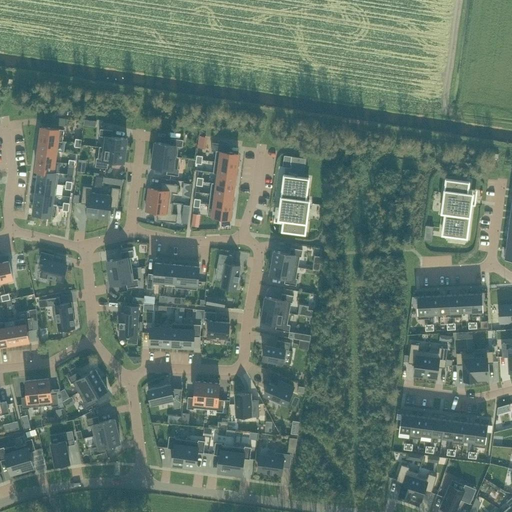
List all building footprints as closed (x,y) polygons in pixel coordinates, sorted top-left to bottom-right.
[(63,140),(64,129),(42,126),(40,137),(63,140)] [(126,150),(127,138),(112,136),(112,130),(101,128),(100,135),(103,136),(102,146),(100,146),(126,150)] [(63,140),(40,137),(39,148),(57,150),(58,140),(63,141),(63,140)] [(177,156),(179,146),(182,146),(183,139),(172,138),(171,144),(155,142),(153,153),(180,157),(180,156),(177,156)] [(124,162),(126,150),(100,146),(98,157),(97,157),(96,166),(107,167),(109,160),(124,162)] [(55,161),(57,150),(39,148),(37,159),(55,161)] [(237,164),(239,153),(216,150),(215,161),(237,164)] [(178,168),(180,157),(153,153),(152,165),(168,167),(167,173),(179,175),(180,168),(178,168)] [(284,155),(283,166),(291,167),(291,164),(290,164),(290,163),(291,156),(284,155)] [(291,156),(290,163),(305,165),(306,158),(291,156)] [(59,173),(59,172),(54,171),(55,161),(37,159),(36,169),(59,173)] [(236,175),(237,164),(215,161),(213,172),(236,175)] [(58,183),(59,173),(36,169),(36,170),(39,170),(37,181),(58,183)] [(234,186),(236,175),(213,172),(216,173),(214,182),(212,182),(212,183),(234,186)] [(282,230),(305,233),(310,199),(306,199),(309,178),(284,174),(280,208),(285,208),(282,230)] [(442,233),(467,237),(471,203),(466,203),(469,181),(446,178),(442,212),(445,212),(442,233)] [(56,194),(58,183),(37,181),(36,191),(56,194)] [(178,193),(179,184),(162,182),(161,190),(149,188),(148,199),(174,203),(174,202),(171,202),(173,192),(178,193)] [(233,196),(234,186),(212,183),(211,193),(233,196)] [(92,186),(83,185),(81,203),(89,204),(87,215),(98,217),(101,193),(91,192),(92,186)] [(111,194),(101,193),(98,217),(109,218),(111,206),(118,207),(121,188),(112,187),(111,194)] [(56,195),(56,194),(36,191),(35,202),(57,205),(53,204),(54,194),(56,195)] [(233,196),(211,193),(209,204),(232,207),(233,196)] [(172,213),(174,203),(148,199),(146,210),(158,212),(157,219),(177,222),(178,213),(172,213)] [(56,216),(57,205),(35,202),(33,213),(56,216)] [(232,207),(209,204),(208,215),(230,218),(232,207)] [(426,225),(424,240),(431,240),(433,226),(426,225)] [(274,250),(272,262),(298,267),(300,256),(302,256),(303,249),(291,247),(290,253),(274,250)] [(122,257),(107,260),(109,272),(132,268),(130,257),(134,256),(133,249),(121,251),(122,257)] [(44,260),(41,275),(63,281),(66,265),(52,261),(53,255),(41,252),(40,259),(44,260)] [(220,254),(218,262),(225,264),(223,279),(221,287),(236,289),(238,280),(239,280),(239,279),(238,279),(238,276),(239,276),(240,275),(239,275),(240,266),(231,264),(233,256),(220,254)] [(13,278),(9,261),(0,262),(0,271),(3,283),(3,281),(13,278)] [(272,262),(270,274),(286,277),(285,283),(296,285),(298,278),(296,278),(298,267),(272,262)] [(165,281),(167,264),(155,263),(154,280),(165,281)] [(167,263),(165,284),(175,285),(175,287),(177,264),(167,263)] [(177,264),(175,287),(186,288),(188,265),(177,264)] [(188,265),(186,288),(197,289),(199,266),(188,265)] [(132,268),(109,272),(111,284),(126,281),(127,287),(139,285),(138,278),(134,279),(132,268)] [(482,292),(471,293),(472,316),(484,315),(482,292)] [(265,296),(263,308),(289,313),(291,302),(293,302),(294,295),(282,293),(281,299),(265,296)] [(461,293),(450,294),(451,317),(462,316),(461,293)] [(471,293),(461,293),(462,316),(462,311),(472,311),(472,316),(471,293)] [(450,294),(439,295),(440,315),(440,312),(450,312),(450,317),(451,317),(450,294)] [(428,295),(417,296),(418,318),(429,318),(428,295)] [(439,295),(428,295),(429,318),(430,318),(429,315),(440,315),(439,295)] [(60,304),(59,296),(47,298),(48,305),(53,305),(55,321),(58,320),(59,329),(75,327),(71,302),(60,304)] [(511,320),(511,304),(500,305),(500,321),(511,320)] [(137,337),(138,306),(125,305),(125,312),(121,312),(121,321),(120,321),(119,327),(120,327),(120,336),(137,337)] [(263,308),(261,320),(277,322),(276,329),(288,331),(289,324),(287,324),(289,313),(263,308)] [(30,317),(15,320),(19,342),(29,341),(27,330),(34,329),(39,328),(37,309),(29,309),(30,317)] [(205,311),(204,320),(209,321),(208,336),(228,338),(230,322),(216,321),(217,312),(205,311)] [(19,342),(15,320),(14,320),(15,325),(6,326),(5,322),(9,344),(19,342)] [(0,322),(0,345),(9,344),(5,322),(0,322)] [(162,327),(161,345),(171,345),(173,323),(172,323),(172,327),(162,327)] [(173,323),(171,345),(182,346),(183,323),(173,323)] [(183,323),(182,346),(194,346),(194,336),(200,336),(201,324),(183,323)] [(150,326),(149,344),(161,345),(162,327),(150,326)] [(266,344),(263,358),(283,362),(285,349),(289,350),(290,342),(277,339),(275,346),(266,344)] [(411,343),(408,362),(416,363),(414,375),(425,377),(429,351),(419,349),(419,344),(411,343)] [(509,343),(502,343),(503,356),(509,356),(510,371),(511,370),(511,346),(509,347),(509,343)] [(429,351),(425,377),(436,378),(438,366),(445,367),(448,348),(440,346),(439,352),(429,351)] [(475,352),(474,352),(476,378),(488,378),(487,363),(493,362),(493,351),(486,351),(486,356),(475,356),(475,352)] [(463,352),(456,352),(457,364),(463,364),(464,379),(476,378),(474,352),(463,353),(463,352)] [(101,379),(96,368),(82,376),(79,371),(68,377),(72,383),(73,382),(79,392),(101,379)] [(51,394),(50,378),(38,379),(40,405),(51,404),(52,406),(59,405),(57,393),(51,394)] [(40,405),(38,379),(26,380),(27,396),(21,397),(23,409),(29,408),(29,406),(40,405)] [(94,397),(107,389),(101,379),(79,392),(84,401),(83,402),(86,408),(97,402),(94,397)] [(269,382),(264,395),(272,397),(271,399),(279,403),(280,401),(287,404),(290,397),(294,386),(279,380),(277,385),(269,382)] [(188,396),(187,408),(194,408),(194,407),(205,408),(208,382),(196,381),(194,396),(188,396)] [(208,382),(205,408),(216,409),(216,411),(223,411),(224,399),(218,399),(220,383),(208,382)] [(159,386),(148,389),(152,404),(173,399),(175,408),(180,406),(182,388),(171,387),(170,383),(162,385),(159,386)] [(252,400),(251,393),(235,394),(236,416),(251,415),(251,416),(259,415),(258,400),(252,400)] [(0,402),(0,399),(0,414),(9,412),(7,401),(0,402)] [(401,413),(399,431),(409,432),(409,437),(413,414),(401,413)] [(413,414),(409,437),(420,438),(423,416),(413,414)] [(118,430),(115,418),(100,422),(98,416),(86,419),(88,425),(92,424),(94,435),(118,430)] [(423,416),(420,438),(421,438),(421,436),(431,437),(434,417),(423,416)] [(434,417),(431,437),(432,437),(432,435),(442,436),(441,439),(442,439),(445,418),(434,417)] [(445,418),(442,439),(452,440),(452,442),(455,420),(445,418)] [(455,420),(452,442),(463,444),(466,421),(455,420)] [(14,425),(5,428),(5,431),(19,428),(18,421),(13,422),(14,425)] [(466,421),(463,444),(464,444),(464,442),(474,443),(473,445),(474,445),(477,423),(466,421)] [(477,423),(474,445),(485,447),(488,424),(477,423)] [(61,440),(51,442),(56,464),(70,461),(66,445),(75,444),(72,430),(59,432),(61,440)] [(105,445),(120,442),(118,430),(94,435),(97,446),(93,447),(95,454),(106,451),(105,445)] [(169,435),(168,447),(174,448),(172,464),(184,465),(187,439),(176,438),(176,436),(169,435)] [(16,444),(15,444),(23,470),(34,466),(30,451),(36,449),(32,438),(26,440),(27,444),(16,447),(16,444)] [(187,439),(184,465),(195,467),(197,451),(204,452),(205,440),(198,439),(198,441),(187,439)] [(216,442),(214,454),(220,454),(218,470),(230,472),(233,446),(222,444),(222,443),(216,442)] [(4,446),(0,447),(0,459),(7,458),(11,473),(23,470),(15,444),(5,448),(4,446)] [(233,446),(230,472),(242,473),(244,458),(250,458),(251,447),(245,446),(244,447),(233,446)] [(260,454),(258,471),(281,474),(282,466),(289,467),(291,454),(276,452),(275,456),(260,454)] [(401,464),(396,480),(403,483),(399,494),(410,497),(418,472),(409,469),(410,466),(401,464)] [(418,472),(410,497),(421,501),(424,490),(431,492),(437,475),(429,473),(427,478),(418,475),(419,473),(418,472)] [(509,505),(502,511),(511,511),(511,495),(506,501),(509,505)]
